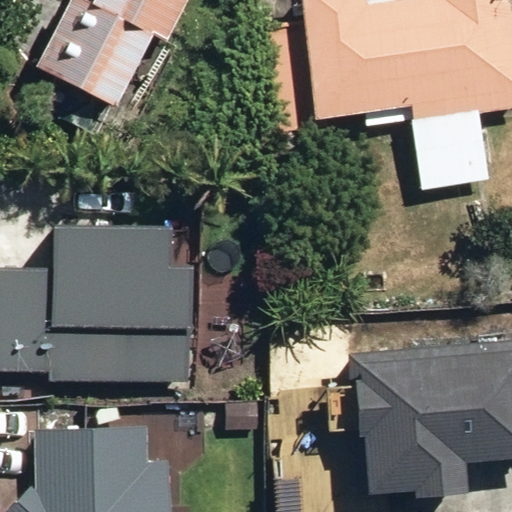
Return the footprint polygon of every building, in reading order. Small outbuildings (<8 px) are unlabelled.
[(84,0),(53,58),(131,100),(171,26),(179,35),(198,0),(84,0)] [(511,0),(316,0),(328,112),(420,100),(431,186),(497,177),(488,108),(511,105),(511,0)] [(11,257),(1,364),(59,366),(58,376),(196,379),(202,320),(206,320),(211,256),(188,256),(191,214),(76,211),(71,259),(11,257)] [(511,334),(360,345),(361,378),(344,378),(346,420),(363,419),(366,490),(366,493),(485,485),(482,452),(511,449),(511,334)] [(185,511),(176,457),(158,457),(157,419),(42,422),(44,477),(9,511),(185,511)]
